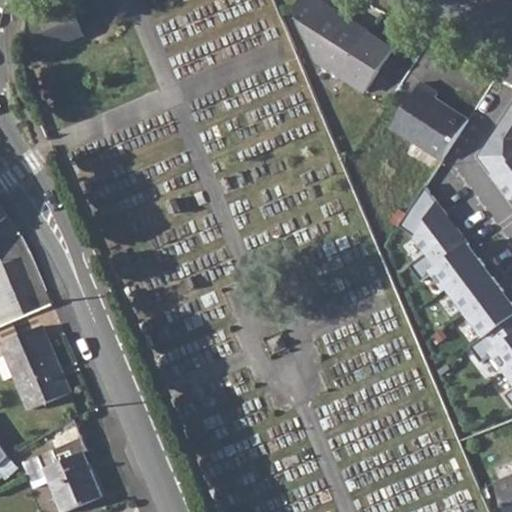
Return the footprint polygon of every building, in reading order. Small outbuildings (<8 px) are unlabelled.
[(319,59),(341,73),(369,30),(321,0),(299,0),(296,5),(319,59)] [(71,4),(31,21),(43,50),(83,33),(71,4)] [(370,32),(369,30),(341,73),(366,89),(392,48),(370,33),(370,32)] [(393,126),(443,159),(469,118),(450,107),(448,111),(433,101),(439,92),(422,82),(393,126)] [(511,112),(483,156),(497,174),(499,173),(510,187),(508,189),(511,194),(511,112)] [(499,173),(497,174),(508,189),(510,187),(499,173)] [(511,390),(507,395),(511,401),(511,302),(511,304),(499,288),(501,286),(494,277),(492,278),(481,263),(468,246),(471,245),(460,230),(457,232),(447,217),(449,215),(426,184),(399,225),(417,236),(429,253),(411,266),(423,281),(435,273),(444,291),(446,289),(486,336),(471,347),(483,362),(494,354),(511,377),(511,390)] [(0,201),(0,220),(9,214),(0,201)] [(447,217),(457,232),(460,230),(449,215),(447,217)] [(483,261),(471,245),(468,246),(481,263),(483,261)] [(0,258),(0,319),(2,324),(27,317),(9,256),(0,258)] [(481,263),(492,278),(494,277),(483,261),(481,263)] [(499,288),(511,304),(511,302),(511,300),(501,286),(499,288)] [(4,342),(8,354),(17,374),(32,408),(70,392),(42,326),(4,342)] [(78,438),(55,448),(25,460),(37,486),(51,480),(64,511),(103,495),(83,450),(89,448),(84,436),(78,438)] [(511,511),(511,474),(497,481),(509,511),(511,511)]
